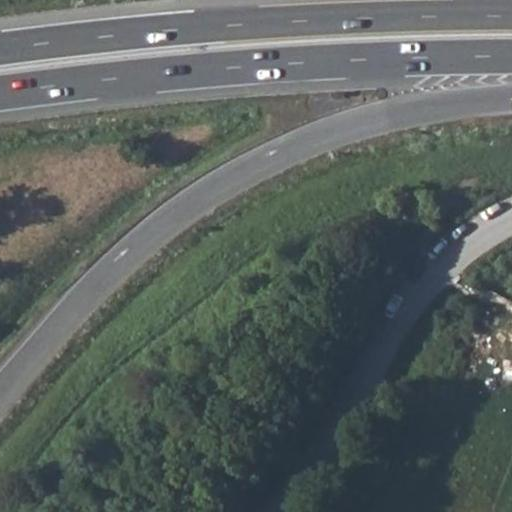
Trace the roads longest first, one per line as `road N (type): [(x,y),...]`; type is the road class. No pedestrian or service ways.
road 1 (motorway): [(0,385),(111,262),(222,176),(393,108),(511,93)]
road 2 (motorway): [(0,92),(295,62),(511,55)]
road 3 (motorway): [(511,12),(267,21),(0,48)]
road 4 (unclassified): [(511,217),(427,288),(283,511)]
